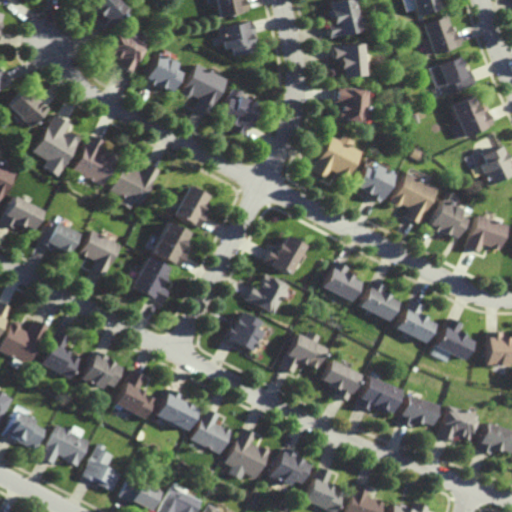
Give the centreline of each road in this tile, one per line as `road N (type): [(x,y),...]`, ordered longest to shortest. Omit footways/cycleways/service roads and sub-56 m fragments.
road 1 (residential): [(481,0),(511,87),(473,488),(333,434),(0,262)]
road 2 (residential): [(511,298),(457,286),(109,107),(72,80),(44,40)]
road 3 (residential): [(281,0),(294,53),(291,121),(176,352)]
